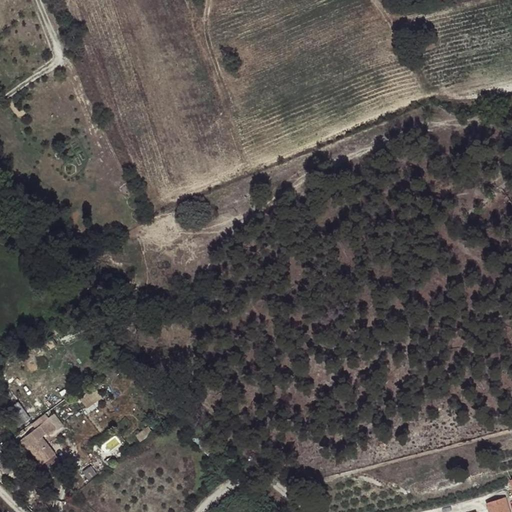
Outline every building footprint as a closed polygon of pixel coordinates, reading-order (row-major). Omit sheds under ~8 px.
[(36,420),(23,404),(14,412),(19,419),(16,422),(24,430),(36,420)] [(52,423),(43,431),(48,437),(57,429),(52,423)] [(48,437),(43,431),(33,439),(37,444),(34,448),(44,460),(49,457),(52,461),(62,452),(48,437)] [(230,457),(226,452),(221,456),(226,461),(230,457)] [(0,459),(0,469),(3,474),(11,468),(3,457),(0,459)] [(509,511),(506,499),(486,504),(488,510),(481,511),(509,511)]
